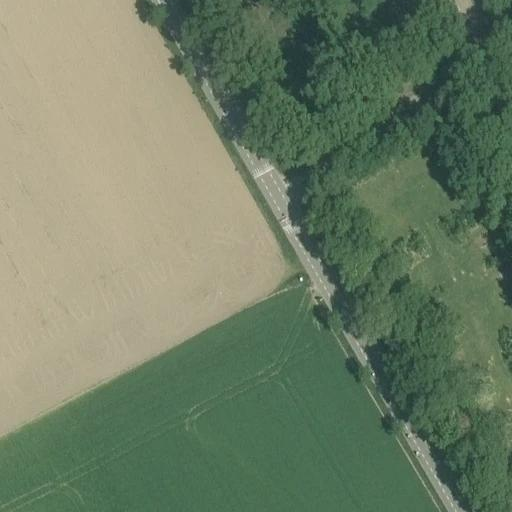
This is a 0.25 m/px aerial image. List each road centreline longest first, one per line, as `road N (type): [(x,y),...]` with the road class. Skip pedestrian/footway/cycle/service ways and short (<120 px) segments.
road 1 (tertiary): [(462,511),(278,196)]
road 2 (residential): [(278,196),(511,31)]
road 3 (tertiary): [(278,196),(164,0)]
